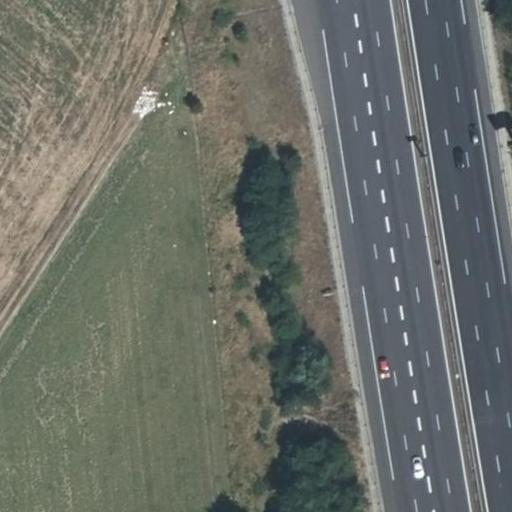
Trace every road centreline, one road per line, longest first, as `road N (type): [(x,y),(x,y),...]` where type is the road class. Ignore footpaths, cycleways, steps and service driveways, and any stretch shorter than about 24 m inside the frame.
road 1 (motorway): [(355,0),(435,511)]
road 2 (motorway): [(511,442),(436,0)]
road 3 (track): [(0,330),(203,0)]
